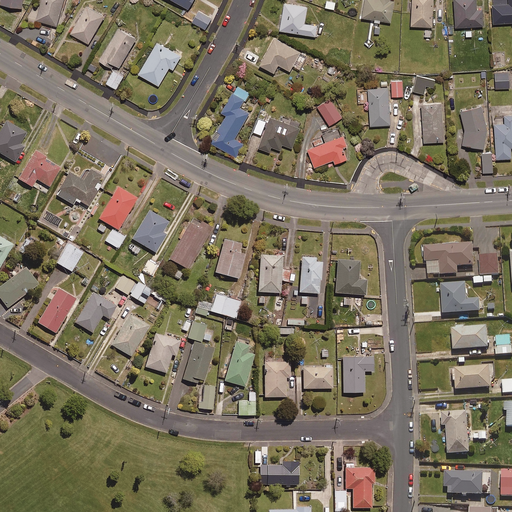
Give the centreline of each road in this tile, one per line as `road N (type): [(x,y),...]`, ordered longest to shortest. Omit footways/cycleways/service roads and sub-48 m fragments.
road 1 (residential): [(0,335),(124,408),(180,425),(402,429)]
road 2 (tertiary): [(392,207),(293,202),(229,182),(164,146)]
road 3 (residential): [(402,429),(392,207)]
road 4 (tertiary): [(164,146),(0,52)]
road 5 (residential): [(242,0),(164,146)]
road 6 (tertiary): [(511,200),(392,207)]
